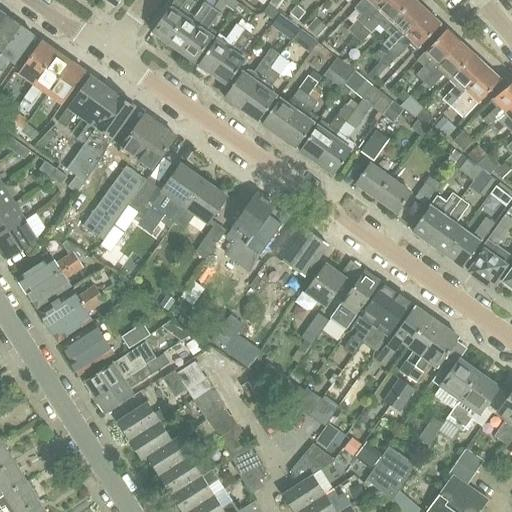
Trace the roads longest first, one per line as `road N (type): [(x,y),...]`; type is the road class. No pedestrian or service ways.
road 1 (residential): [(511,344),(107,61)]
road 2 (unclassified): [(128,511),(0,311)]
